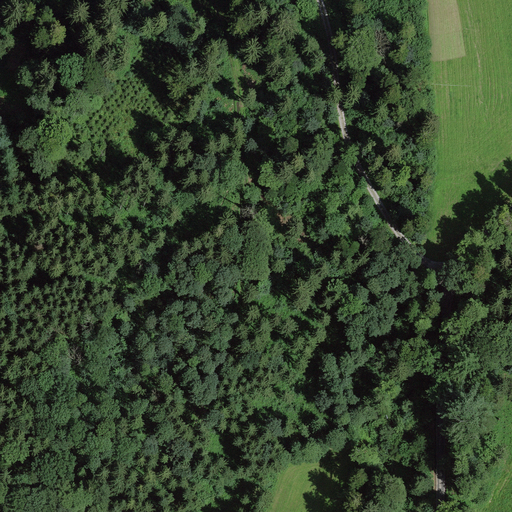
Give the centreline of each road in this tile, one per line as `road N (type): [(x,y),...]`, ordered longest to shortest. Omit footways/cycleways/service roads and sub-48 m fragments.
road 1 (track): [(179,461),(218,377),(244,268),(235,62),(219,0)]
road 2 (unclassified): [(439,511),(448,290),(455,270),(511,211)]
road 3 (track): [(320,0),(349,152),(400,240),(451,278)]
